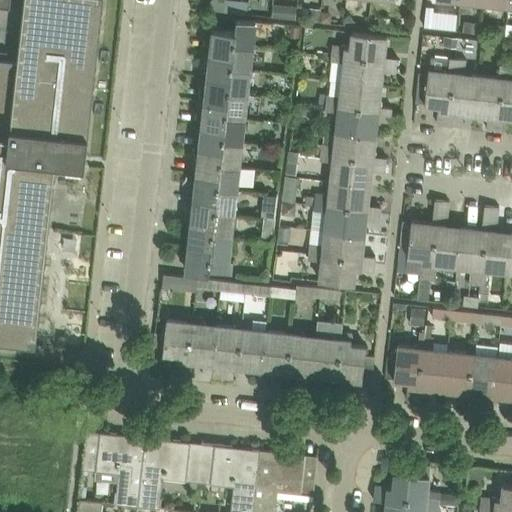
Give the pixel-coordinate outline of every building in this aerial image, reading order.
[(0,340),(36,344),(37,334),(38,334),(38,333),(37,332),(38,325),(39,325),(39,323),(38,323),(39,315),(40,315),(40,314),(39,313),(40,306),(41,306),(41,304),(40,304),(43,277),(44,277),(44,275),(43,275),(44,268),(45,268),(45,266),(45,258),(46,258),(47,256),(46,256),(47,249),(48,247),(47,247),(51,210),(52,210),(52,209),(51,209),(52,201),(53,201),(53,199),(52,199),(53,191),(54,191),(54,190),(53,190),(54,182),(55,182),(55,180),(54,180),(56,163),(85,166),(92,99),(93,99),(93,98),(92,97),(93,90),(94,90),(94,88),(93,88),(94,80),(95,80),(95,79),(94,78),(95,71),(96,71),(96,69),(95,69),(98,42),(99,42),(100,40),(99,40),(99,32),(100,32),(101,31),(100,31),(101,23),(102,21),(101,21),(102,13),(103,12),(102,11),(103,0),(23,0),(21,22),(20,22),(20,24),(21,24),(20,31),(19,31),(19,33),(20,33),(19,41),(18,41),(18,43),(19,43),(17,59),(7,58),(8,51),(0,50),(0,340)] [(240,0),(239,13),(247,14),(248,1),(240,0)] [(285,5),(284,18),(295,19),(297,6),(285,5)] [(310,7),(308,18),(320,20),(321,8),(310,7)] [(455,30),(457,14),(434,12),(434,8),(426,7),(423,27),(455,30)] [(322,11),(321,21),(331,22),(332,12),(322,11)] [(212,28),(209,52),(232,55),(233,43),(252,45),(255,20),(237,18),(235,30),(212,28)] [(464,20),(463,31),(480,33),(481,22),(464,20)] [(496,23),(494,34),(505,35),(506,24),(496,23)] [(332,44),(331,51),(344,53),(344,56),(384,60),(383,63),(396,65),(397,57),(384,56),(387,35),(351,31),(350,46),(332,44)] [(444,35),(443,45),(456,47),(457,41),(457,37),(444,35)] [(209,52),(206,76),(229,79),(231,67),(250,69),(252,45),(233,43),(232,55),(209,52)] [(343,61),(341,80),(376,84),(377,70),(395,72),(396,65),(383,63),(384,60),(344,56),(344,53),(331,51),(330,59),(343,61)] [(419,72),(415,102),(424,103),(439,104),(437,122),(444,123),(446,110),(449,110),(453,70),(457,71),(458,58),(450,57),(431,55),(429,68),(428,68),(427,73),(419,72)] [(474,113),(474,108),(478,73),(463,72),(465,59),(458,58),(457,71),(453,70),(449,110),(446,110),(444,123),(451,124),(453,111),(474,113)] [(487,128),(494,128),(495,116),(498,116),(503,76),(506,76),(508,63),(499,62),(498,76),(478,73),(474,108),(489,110),(487,128)] [(511,117),(511,63),(508,63),(506,76),(503,76),(498,116),(495,116),(494,128),(501,129),(502,116),(511,117)] [(206,76),(204,100),(226,103),(228,91),(247,93),(250,69),(231,67),(229,79),(206,76)] [(326,94),(325,101),(339,103),(338,106),(378,110),(378,113),(390,115),(391,107),(378,106),(381,84),(376,84),(341,80),(339,95),(326,94)] [(204,100),(201,124),(224,127),(225,115),(244,117),(247,93),(228,91),(226,103),(204,100)] [(338,111),(336,131),(370,134),(372,120),(389,122),(390,115),(378,113),(378,110),(338,106),(339,103),(325,101),(325,104),(324,109),(338,111)] [(201,124),(198,148),(221,151),(222,139),(241,141),(244,117),(225,115),(224,127),(201,124)] [(321,143),(320,151),(333,152),(333,155),(373,160),(372,163),(385,164),(386,157),(373,155),(375,135),(370,134),(336,131),(334,145),(321,143)] [(198,148),(195,172),(218,175),(220,163),(239,165),(241,141),(222,139),(221,151),(198,148)] [(332,160),(330,180),(365,184),(366,170),(384,172),(385,164),(372,163),(373,160),(333,155),(333,152),(320,151),(319,159),(332,160)] [(287,161),(286,173),(296,174),(297,162),(287,161)] [(195,172),(193,196),(216,199),(217,187),(236,189),(239,165),(220,163),(218,175),(195,172)] [(306,195),(305,202),(314,203),(314,201),(328,202),(327,205),(367,209),(367,213),(379,214),(380,207),(367,205),(370,184),(365,184),(330,180),(328,195),(315,193),(315,196),(306,195)] [(193,196),(190,220),(213,223),(214,211),(233,213),(236,189),(217,187),(216,199),(193,196)] [(434,199),(432,223),(436,223),(432,262),(428,262),(428,269),(435,269),(436,263),(456,265),(460,231),(446,229),(449,200),(434,199)] [(283,201),(282,214),(289,215),(295,210),(296,202),(283,201)] [(313,209),(311,228),(324,230),(359,234),(361,219),(378,221),(379,214),(367,213),(367,209),(327,205),(328,202),(314,201),(314,203),(313,209)] [(484,204),(481,228),(486,228),(481,268),(478,268),(478,274),(485,275),(486,268),(506,270),(510,236),(496,235),(499,206),(484,204)] [(190,220),(187,244),(210,247),(211,235),(230,237),(233,213),(214,211),(213,223),(190,220)] [(407,255),(405,266),(420,268),(419,276),(417,298),(427,299),(430,278),(434,278),(435,269),(428,269),(428,262),(432,262),(436,223),(432,223),(410,220),(407,255)] [(279,225),(277,238),(279,239),(278,243),(288,244),(288,240),(290,240),(291,227),(279,225)] [(460,226),(460,231),(456,265),(470,267),(469,282),(484,284),(485,275),(478,274),(478,268),(481,268),(486,228),(481,228),(460,226)] [(262,228),(261,241),(271,242),(272,230),(271,229),(262,228)] [(309,243),(309,251),(322,252),(322,255),(361,259),(361,263),(373,264),(374,257),(362,255),(364,234),(359,234),(324,230),(323,245),(309,243)] [(210,247),(187,244),(184,269),(229,274),(231,263),(228,262),(230,237),(211,235),(210,247)] [(322,252),(309,251),(308,258),(321,260),(319,280),(353,284),(355,269),(373,271),(373,264),(361,263),(361,259),(322,255),(322,252)] [(161,281),(161,286),(194,290),(196,290),(196,287),(197,276),(196,276),(162,273),(161,281)] [(203,277),(202,287),(221,289),(222,279),(203,277)] [(222,279),(221,289),(240,291),(241,281),(238,281),(222,279)] [(252,283),(250,293),(270,295),(272,285),(271,285),(252,283)] [(302,284),(301,294),(320,296),(321,286),(302,284)] [(272,285),(270,295),(290,297),(291,287),(272,285)] [(321,286),(320,296),(339,298),(340,288),(321,286)] [(465,296),(464,303),(478,305),(478,297),(465,296)] [(432,315),(432,317),(451,319),(451,317),(452,307),(433,305),(432,315)] [(412,307),(410,323),(423,325),(425,308),(412,307)] [(451,317),(451,319),(470,321),(471,310),(452,307),(451,317)] [(483,311),(481,322),(501,325),(501,323),(502,313),(483,311)] [(501,323),(501,325),(511,325),(511,314),(502,313),(501,323)] [(155,332),(153,348),(163,349),(162,353),(177,355),(175,372),(190,374),(191,361),(187,361),(191,321),(194,321),(195,315),(187,314),(186,320),(166,318),(164,333),(155,332)] [(212,364),(213,359),(217,324),(202,322),(202,316),(195,315),(194,321),(191,321),(187,361),(191,361),(212,364)] [(226,365),(237,367),(241,326),(243,327),(244,321),(237,320),(237,326),(217,324),(213,359),(227,360),(226,365)] [(262,369),(262,364),(266,329),(251,328),(252,322),(244,321),(243,327),(241,326),(237,367),(262,369)] [(276,371),(286,372),(291,332),(293,332),(294,326),(287,325),(286,332),(266,329),(262,364),(276,366),(276,371)] [(312,375),(312,370),(316,335),(301,333),(302,327),(294,326),(293,332),(291,332),(286,372),(312,375)] [(326,371),(326,376),(336,378),(341,337),(343,338),(344,332),(336,331),(336,337),(316,335),(312,370),(326,371)] [(395,359),(392,379),(408,381),(406,398),(421,400),(422,387),(417,386),(422,348),(425,348),(426,341),(424,341),(425,332),(419,331),(418,340),(417,347),(396,345),(395,351),(395,359)] [(336,378),(326,376),(324,389),(339,390),(340,378),(371,381),(374,356),(364,355),(365,346),(350,344),(352,333),(344,332),(343,338),(341,337),(336,378)] [(422,348),(417,386),(422,387),(443,389),(444,384),(447,351),(448,343),(433,341),(426,340),(425,348),(422,348)] [(497,356),(493,390),(507,392),(507,396),(511,396),(511,342),(498,341),(498,345),(496,356),(497,356)] [(471,354),(467,392),(493,395),(493,390),(497,356),(496,356),(498,345),(477,343),(476,347),(475,346),(474,354),(471,354)] [(457,391),(467,392),(471,354),(474,354),(475,346),(467,345),(466,353),(447,351),(444,384),(457,386),(457,391)] [(0,348),(0,439),(26,442),(35,352),(0,348)] [(115,503),(137,506),(144,437),(116,434),(117,432),(115,431),(115,434),(87,430),(82,469),(118,473),(115,503)] [(144,437),(137,506),(160,508),(163,478),(191,481),(190,483),(191,487),(197,487),(197,482),(202,443),(173,440),(174,438),(173,438),(172,440),(144,437)] [(229,511),(252,511),(259,449),(231,447),(231,444),(230,444),(230,446),(202,443),(197,482),(233,486),(229,511)] [(259,449),(252,511),(274,511),(277,496),(312,500),(317,456),(289,453),(289,451),(288,450),(287,453),(259,449)] [(374,485),(373,492),(386,493),(386,497),(425,501),(425,503),(438,505),(440,490),(427,488),(429,465),(409,463),(399,472),(393,472),(392,486),(374,485)] [(469,468),(468,483),(471,483),(479,481),(484,475),(486,469),(473,465),(469,468)] [(478,511),(484,511),(487,511),(488,505),(495,505),(494,508),(511,510),(511,484),(502,483),(500,498),(480,496),(478,511)] [(384,511),(424,511),(432,511),(437,511),(438,505),(425,503),(425,501),(386,497),(386,493),(373,492),(372,499),(386,500),(384,511)] [(99,511),(101,501),(79,498),(77,511),(99,511)]
